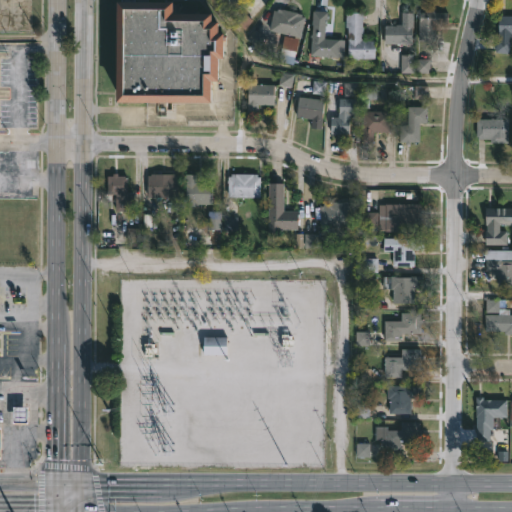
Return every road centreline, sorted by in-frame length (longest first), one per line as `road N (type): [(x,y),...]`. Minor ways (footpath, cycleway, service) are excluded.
road 1 (secondary): [(57,0),(55,482)]
road 2 (residential): [(458,178),(336,174),(255,148),(84,143)]
road 3 (secondary): [(82,511),(452,511)]
road 4 (secondary): [(452,484),(83,483)]
road 5 (secondary): [(83,483),(84,143)]
road 6 (residential): [(458,178),(454,365)]
road 7 (residential): [(478,0),(458,178)]
road 8 (secondary): [(84,143),(85,0)]
